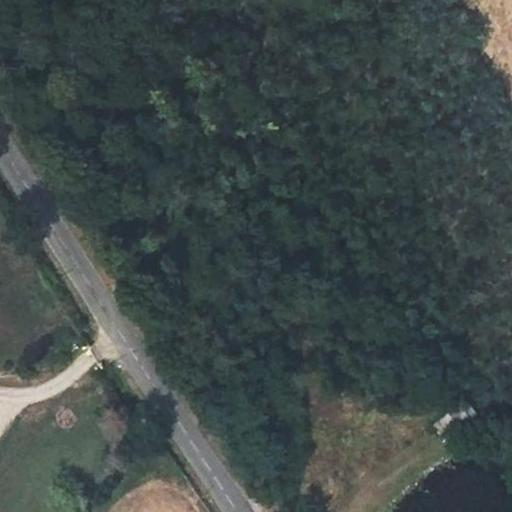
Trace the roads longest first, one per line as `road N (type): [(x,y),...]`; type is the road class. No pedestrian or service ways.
road 1 (tertiary): [(240,511),(0,141)]
road 2 (unknown): [(123,331),(40,390),(0,388)]
